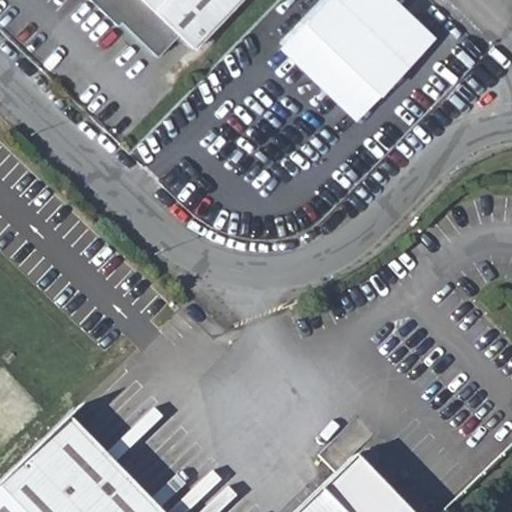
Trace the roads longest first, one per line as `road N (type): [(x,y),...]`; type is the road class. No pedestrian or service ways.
road 1 (unclassified): [(0,74),(163,234),(242,272),(277,275),(311,264),(344,245),(460,142),(511,122)]
road 2 (unknown): [(409,284),(336,341),(440,442)]
road 3 (unknown): [(409,284),(497,373)]
